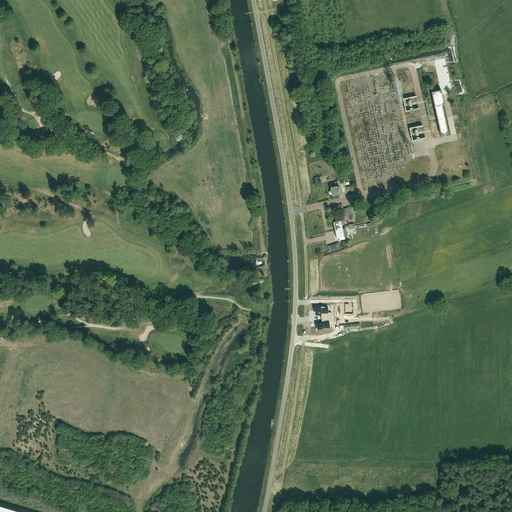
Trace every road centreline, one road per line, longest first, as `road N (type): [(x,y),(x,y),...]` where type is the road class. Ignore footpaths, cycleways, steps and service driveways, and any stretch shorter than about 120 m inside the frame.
road 1 (track): [(264,0),(306,273),(300,366),(275,511)]
road 2 (unclassified): [(263,511),(295,276),(252,0)]
